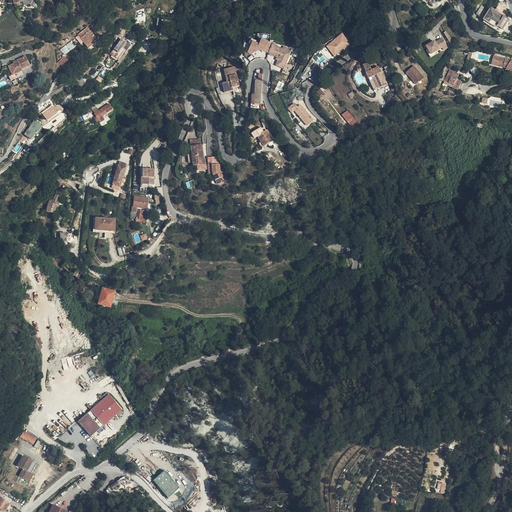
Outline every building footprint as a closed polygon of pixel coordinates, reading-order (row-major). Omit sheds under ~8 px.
[(502,17),(504,15),(505,12),(507,10),(498,5),(494,11),(490,8),(482,20),(483,21),(495,29),(496,27),(501,30),(508,20),(502,17)] [(499,33),(501,30),(496,27),(495,29),(483,21),(482,22),(499,33)] [(88,49),(98,41),(90,31),(83,36),(80,38),(83,42),(88,49)] [(326,45),(334,56),(351,44),(342,33),(326,45)] [(259,43),(253,40),(247,52),(251,54),(254,48),(267,54),(272,42),(261,37),(259,43)] [(430,52),(434,50),(438,48),(438,47),(441,45),(443,49),(448,47),(443,38),(435,41),(434,39),(426,43),(427,47),(430,52)] [(113,60),(115,61),(119,64),(126,56),(124,54),(130,46),(122,40),(121,39),(115,48),(116,49),(114,51),(113,50),(110,54),(114,58),(113,60)] [(279,58),(274,69),(282,72),(290,51),(286,49),(285,51),(282,50),(276,47),(275,51),(270,49),(268,54),(279,58)] [(436,52),(434,50),(430,52),(427,47),(425,48),(429,55),(436,52)] [(507,67),(511,70),(511,59),(493,55),(491,65),(506,68),(507,67)] [(25,56),(19,58),(20,60),(17,62),(9,65),(13,75),(21,71),(21,69),(29,65),(25,56)] [(64,56),(58,61),(61,64),(60,65),(63,68),(69,62),(64,56)] [(325,70),(334,61),(330,58),(322,66),(325,70)] [(381,86),(382,87),(386,85),(383,79),(381,75),(378,68),(377,68),(375,69),(371,71),(368,64),(362,66),(365,73),(368,79),(371,78),(376,88),(381,86)] [(415,84),(424,77),(414,66),(406,72),(415,84)] [(233,68),(223,71),(226,83),(221,84),(224,94),(232,92),(233,94),(236,93),(235,90),(232,91),(232,89),(234,88),(238,87),(233,68)] [(445,68),(443,71),(448,74),(444,81),(448,83),(453,86),(452,88),(458,90),(462,82),(457,80),(458,76),(453,74),(454,72),(445,68)] [(22,74),(21,71),(13,75),(8,77),(10,80),(22,74)] [(448,74),(443,71),(439,79),(444,81),(448,74)] [(251,94),(251,104),(260,105),(261,82),(262,75),(258,74),(257,80),(255,80),(254,91),(254,95),(251,94)] [(374,91),(382,87),(381,86),(376,88),(371,78),(368,79),(374,91)] [(59,111),(62,109),(58,104),(53,108),(54,109),(48,115),(51,117),(59,111)] [(112,109),(109,104),(100,110),(94,114),(96,117),(98,120),(103,116),(112,109)] [(304,128),(313,120),(300,105),(297,108),(294,104),(288,109),(291,113),(294,110),(302,120),(299,123),(304,128)] [(350,133),(355,129),(342,114),(337,119),(350,133)] [(37,133),(41,127),(34,121),(24,135),(31,139),(36,132),(37,133)] [(261,142),(264,146),(267,144),(272,142),(273,141),(266,130),(263,133),(257,136),(261,142)] [(193,166),(197,166),(205,165),(205,163),(205,159),(203,159),(202,146),(197,146),(190,147),(193,163),(193,166)] [(212,165),(212,162),(208,163),(209,173),(212,173),(215,180),(222,177),(219,170),(219,165),(212,165)] [(119,189),(124,170),(117,168),(112,187),(119,189)] [(142,177),(141,178),(141,185),(152,185),(154,185),(154,180),(155,180),(155,177),(154,177),(154,169),(153,169),(149,169),(142,169),(142,177)] [(54,213),(55,209),(56,205),(58,206),(60,196),(55,195),(53,201),(51,200),(50,200),(48,202),(48,204),(47,203),(45,210),(46,211),(46,212),(54,213)] [(147,209),(148,198),(134,197),(133,207),(132,207),(131,212),(136,213),(135,220),(142,220),(143,211),(137,210),(137,208),(147,209)] [(135,222),(144,223),(146,211),(143,211),(142,220),(135,220),(135,222)] [(95,230),(95,219),(93,219),(93,232),(105,233),(105,230),(95,230)] [(105,233),(113,233),(115,233),(115,220),(95,219),(95,230),(105,230),(105,233)] [(68,234),(67,235),(65,242),(76,244),(77,235),(68,234)] [(85,277),(83,276),(66,261),(62,266),(81,282),(84,277),(85,277)] [(98,304),(109,308),(114,292),(102,288),(98,304)] [(77,421),(90,437),(122,409),(109,393),(77,421)] [(20,438),(34,444),(37,437),(23,431),(20,438)] [(31,473),(36,461),(22,455),(17,466),(22,468),(18,477),(30,482),(33,474),(31,473)] [(167,469),(157,480),(170,493),(179,484),(173,478),(175,477),(167,469)] [(441,491),(444,491),(446,485),(438,483),(437,490),(441,491)] [(0,511),(6,511),(7,510),(11,505),(0,497),(0,511)]
